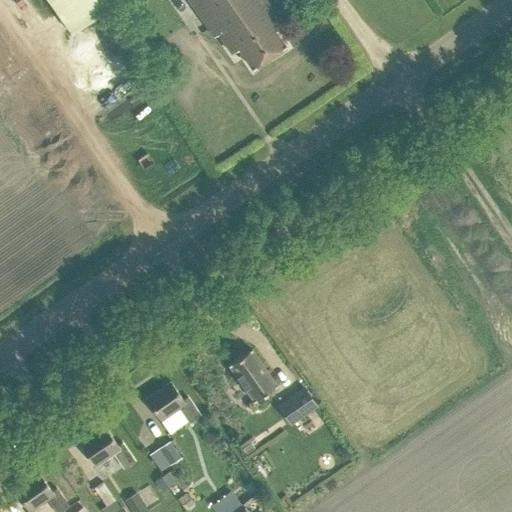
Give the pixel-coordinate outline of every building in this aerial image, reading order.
[(46,0),(71,34),(119,0),(46,0)] [(188,0),(214,37),(218,34),(232,53),(238,48),(252,68),(255,67),(259,67),(265,63),(266,59),(285,46),(275,31),(285,23),(269,0),(188,0)] [(259,397),(262,401),(274,393),(271,389),(276,385),(251,349),(229,364),(254,401),(259,397)] [(200,415),(187,397),(183,399),(170,381),(145,398),(160,420),(179,407),(190,422),(200,415)] [(317,405),(304,387),(278,405),(290,424),(317,405)] [(80,444),(95,465),(114,452),(124,468),(134,461),(121,442),(117,445),(105,426),(80,444)] [(158,449),(170,466),(181,459),(170,441),(158,449)] [(168,470),(161,475),(168,485),(176,480),(168,470)] [(52,491),(39,472),(14,490),(29,511),(48,498),(57,511),(60,511),(69,506),(56,488),(52,491)] [(161,475),(153,480),(155,484),(160,491),(168,485),(161,475)] [(115,502),(102,484),(93,490),(106,508),(115,502)] [(185,494),(178,499),(186,509),(192,504),(185,494)] [(137,495),(127,501),(134,511),(147,511),(148,511),(137,495)]
